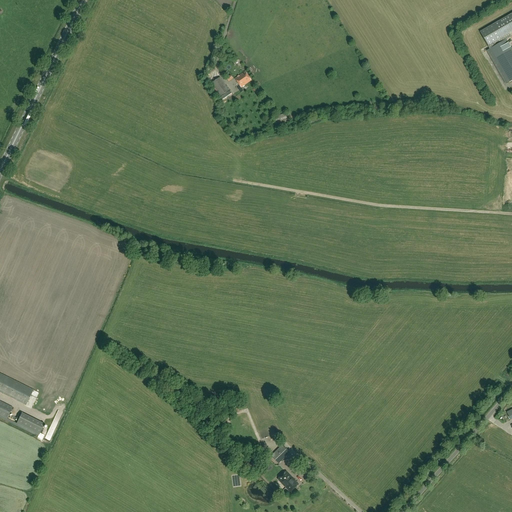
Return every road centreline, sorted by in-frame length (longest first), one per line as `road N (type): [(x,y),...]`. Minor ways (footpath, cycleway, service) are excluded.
road 1 (primary): [(0,169),(82,0)]
road 2 (unclassified): [(403,511),(511,388)]
